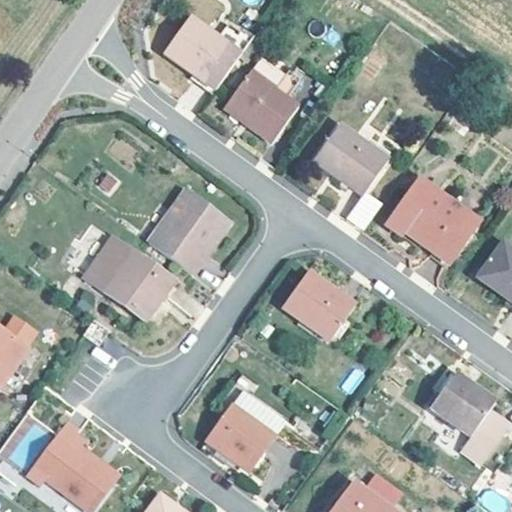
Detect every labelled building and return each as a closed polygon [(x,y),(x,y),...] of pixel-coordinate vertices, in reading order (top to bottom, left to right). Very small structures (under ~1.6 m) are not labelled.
[(219,93),(244,58),(222,43),(193,23),(169,56),(219,93)] [(244,58),(257,42),(234,26),(222,43),(244,58)] [(378,61),(368,75),(379,83),(389,68),(378,61)] [(300,108),(288,99),(276,91),(286,79),(261,63),(228,108),(250,124),(248,128),(272,146),(300,108)] [(276,91),(288,99),(305,77),(293,69),(286,79),(276,91)] [(467,116),(477,123),(488,107),(478,100),(467,116)] [(488,107),(477,123),(488,130),(499,113),(488,107)] [(395,172),(347,137),(323,170),(371,204),(395,172)] [(104,175),(96,185),(105,192),(113,182),(104,175)] [(183,188),(155,230),(160,234),(152,246),(187,269),(196,257),(193,254),(198,248),(203,252),(227,217),(183,188)] [(427,189),(396,234),(407,243),(411,238),(454,269),(482,229),(427,189)] [(390,212),(375,200),(371,204),(355,228),(370,239),(390,212)] [(147,242),(152,246),(160,234),(155,230),(147,242)] [(84,276),(105,290),(145,319),(173,278),(111,237),(84,276)] [(196,257),(187,269),(190,272),(203,252),(198,248),(193,254),(196,257)] [(511,252),(509,251),(486,282),(511,300),(511,252)] [(282,307),(299,320),(324,339),(328,341),(333,335),(344,319),(353,307),(306,273),(282,307)] [(344,319),(333,335),(338,339),(350,323),(344,319)] [(0,383),(27,348),(22,344),(31,332),(15,320),(5,332),(0,327),(0,383)] [(320,344),(324,339),(299,320),(295,325),(320,344)] [(95,350),(107,336),(93,325),(83,340),(95,350)] [(478,464),(498,436),(504,427),(485,413),(490,405),(449,375),(426,407),(467,437),(458,449),(478,464)] [(231,406),(272,436),(281,424),(240,393),(231,406)] [(217,450),(236,464),(247,473),(272,436),(231,406),(206,441),(217,450)] [(337,441),(346,416),(332,411),(323,436),(337,441)] [(63,434),(75,443),(83,433),(71,424),(63,434)] [(72,447),(75,443),(63,434),(30,478),(42,487),(46,481),(86,511),(96,511),(119,482),(72,447)] [(498,436),(478,464),(487,470),(507,442),(498,436)] [(72,447),(119,482),(122,478),(75,443),(72,447)] [(233,470),(236,464),(217,450),(213,456),(233,470)] [(386,511),(397,497),(371,479),(361,493),(350,485),(330,511),(386,511)] [(178,511),(161,499),(152,511),(178,511)]
